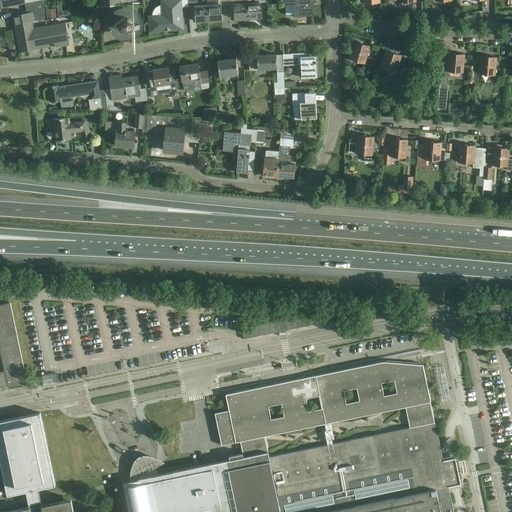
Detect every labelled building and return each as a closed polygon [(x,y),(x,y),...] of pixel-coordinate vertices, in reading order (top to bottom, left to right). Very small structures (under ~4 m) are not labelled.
[(182,8),(189,7),(188,0),(177,0),(171,1),(171,4),(164,4),(164,6),(161,6),(158,8),(155,12),(154,14),(154,17),(153,17),(153,23),(150,24),(151,32),(165,31),(165,28),(183,26),(182,8)] [(221,5),(222,5),(228,5),(227,0),(207,0),(208,5),(210,21),(222,20),(221,5)] [(249,19),(247,0),(227,0),(228,5),(234,4),(235,20),(249,19)] [(261,3),(266,3),(267,3),(266,0),(247,0),(249,19),(262,18),(261,3)] [(285,0),(285,5),(293,5),(294,18),(298,17),(304,17),(304,15),(315,15),(315,6),(317,6),(317,2),(316,2),(316,0),(285,0)] [(44,1),(37,2),(25,4),(27,14),(14,16),(20,51),(37,48),(54,45),(54,46),(56,46),(56,45),(57,44),(57,46),(69,44),(65,23),(33,29),(32,21),(45,19),(44,1)] [(208,5),(196,6),(195,6),(195,7),(196,22),(210,21),(208,5)] [(131,15),(130,15),(129,14),(127,14),(126,14),(124,14),(123,15),(122,15),(120,16),(120,17),(119,18),(118,19),(118,20),(117,22),(117,23),(117,24),(117,26),(118,27),(118,28),(119,29),(120,30),(120,31),(121,32),(122,32),(124,33),(125,33),(126,33),(127,33),(128,33),(129,33),(130,32),(131,32),(132,31),(133,30),(134,30),(134,29),(135,27),(135,26),(136,25),(136,24),(136,23),(136,22),(135,21),(135,19),(134,18),(134,17),(133,17),(132,16),(131,15)] [(355,42),(350,59),(365,64),(370,46),(355,42)] [(396,73),(401,55),(386,51),(381,68),(396,73)] [(416,51),(416,56),(410,56),(408,77),(416,78),(417,69),(430,70),(431,52),(416,51)] [(308,53),(291,54),(283,54),(284,66),(301,65),(302,78),(317,77),(316,56),(308,57),(308,53)] [(464,55),(448,53),(447,71),(441,71),(440,84),(446,85),(446,78),(457,78),(457,72),(462,73),(464,55)] [(277,69),(277,55),(257,56),(257,61),(249,62),(250,70),(277,69)] [(495,75),(496,58),(481,56),(479,74),(495,75)] [(236,59),(223,61),(218,61),(220,77),(238,75),(236,59)] [(210,88),(208,77),(207,72),(200,73),(198,64),(180,67),(184,90),(193,89),(193,88),(201,87),(201,90),(210,88)] [(170,78),(169,69),(169,68),(154,71),(149,72),(152,92),(157,91),(157,93),(171,91),(172,95),(179,94),(177,82),(171,83),(170,80),(171,80),(171,78),(170,78)] [(285,89),(284,80),(284,73),(277,73),(277,83),(274,83),(274,89),(285,89)] [(121,76),(109,78),(111,89),(105,90),(108,109),(117,111),(122,112),(121,107),(115,106),(114,97),(124,96),(135,94),(137,102),(147,101),(147,99),(146,89),(141,89),(140,85),(139,86),(138,76),(122,79),(121,76)] [(98,81),(96,81),(59,87),(59,85),(49,86),(52,102),(61,101),(61,100),(72,98),(72,97),(91,94),(92,99),(97,98),(99,110),(108,109),(105,90),(99,91),(98,81)] [(439,91),(438,108),(446,109),(447,92),(445,92),(446,85),(440,84),(439,91)] [(317,119),(316,93),(292,94),(293,106),(294,106),(295,120),(301,119),(301,120),(317,119)] [(147,128),(148,114),(136,113),(135,128),(143,129),(143,128),(147,128)] [(184,137),(199,139),(200,119),(193,118),(191,134),(184,134),(185,129),(167,127),(168,116),(155,115),(150,114),(148,114),(147,128),(146,138),(153,139),(154,135),(165,136),(165,140),(164,151),(183,153),(184,142),(184,137)] [(81,131),(83,138),(85,143),(93,141),(88,122),(70,124),(69,118),(54,120),(56,141),(71,139),(70,132),(81,131)] [(102,129),(102,118),(94,118),(94,130),(102,129)] [(134,148),(135,132),(126,131),(127,123),(106,121),(105,132),(117,133),(116,146),(126,147),(126,148),(132,148),(132,147),(134,148)] [(224,143),(223,151),(234,152),(235,144),(239,145),(237,173),(248,174),(248,170),(254,171),(256,152),(250,152),(251,145),(251,144),(256,145),(256,143),(257,130),(252,130),(246,129),(246,125),(242,125),(241,133),(225,132),(224,143)] [(293,140),(294,134),(294,133),(281,132),(280,139),(280,146),(290,147),(293,147),(293,140)] [(349,153),(355,154),(365,155),(364,162),(371,162),(373,137),(358,136),(357,143),(349,143),(349,153)] [(406,158),(407,140),(392,139),(392,147),(385,146),(383,165),(390,165),(391,157),(406,158)] [(418,147),(417,167),(424,167),(425,159),(440,161),(441,143),(426,142),(426,147),(418,147)] [(484,168),(486,149),(475,148),(475,146),(459,145),(458,163),(473,164),(473,168),(480,169),(479,176),(483,176),(484,168)] [(509,149),(502,148),(502,146),(498,145),(498,148),(493,148),(492,166),(507,167),(507,171),(511,171),(511,159),(508,159),(509,149)] [(278,163),(277,178),(283,178),(284,177),(294,178),(295,165),(289,164),(290,147),(280,146),(278,163)] [(277,178),(278,163),(278,155),(273,155),(273,159),(265,158),(265,162),(263,175),(266,175),(266,177),(277,178)] [(491,180),(491,172),(492,168),(484,168),(483,176),(483,179),(491,180)] [(402,182),(402,195),(396,194),(396,200),(412,201),(413,183),(402,182)] [(10,303),(3,305),(0,305),(0,348),(5,372),(0,372),(0,387),(8,386),(8,388),(27,384),(10,303)] [(244,339),(341,320),(339,308),(242,328),(242,329),(250,327),(252,337),(244,338),(244,339)] [(250,327),(242,329),(244,338),(252,337),(250,327)] [(431,402),(423,365),(387,362),(384,362),(381,362),(287,382),(226,394),(229,410),(215,413),(218,427),(222,446),(241,442),(243,453),(229,456),(231,463),(270,455),(266,437),(325,424),(328,443),(335,441),(331,423),(406,407),(410,426),(434,421),(431,402)] [(56,486),(42,422),(40,413),(0,421),(0,457),(8,496),(26,492),(28,502),(29,504),(42,501),(41,499),(39,489),(56,486)] [(73,511),(71,500),(60,502),(46,505),(45,505),(42,505),(42,501),(29,504),(30,508),(5,511),(453,511),(453,507),(450,495),(449,489),(448,486),(447,487),(442,462),(443,461),(435,422),(435,423),(434,421),(410,426),(335,441),(328,443),(270,455),(231,463),(221,465),(220,463),(163,475),(160,476),(152,481),(142,483),(141,479),(136,480),(126,482),(124,483),(127,497),(128,504),(129,511),(73,511)]
